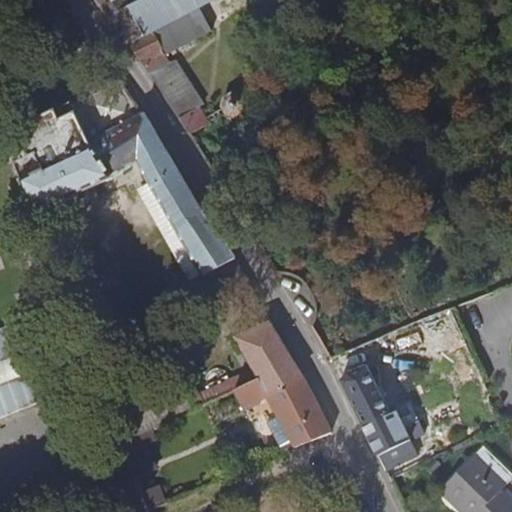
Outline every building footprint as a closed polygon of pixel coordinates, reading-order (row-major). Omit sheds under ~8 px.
[(138,0),(136,2),(134,0),(97,0),(130,45),(191,139),(213,125),(171,59),(219,35),(204,8),(216,0),(138,0)] [(67,38),(88,31),(74,10),(60,17),(67,38)] [(95,68),(110,62),(110,61),(104,58),(94,45),(82,49),(95,68)] [(212,283),(239,261),(230,246),(207,217),(124,84),(18,128),(30,159),(18,164),(38,216),(119,185),(142,171),(212,283)] [(229,309),(254,288),(239,261),(212,283),(229,309)] [(0,364),(40,348),(29,321),(0,331),(0,364)] [(272,395),(305,379),(274,327),(243,345),(258,373),(260,376),(263,380),(272,395)] [(464,390),(483,381),(461,333),(442,341),(464,390)] [(0,364),(0,384),(48,367),(40,348),(0,364)] [(59,363),(48,367),(0,384),(0,419),(71,393),(59,363)] [(344,384),(388,473),(411,462),(404,448),(411,444),(396,415),(393,417),(370,370),(348,378),(344,384)] [(136,442),(140,440),(240,391),(263,380),(260,376),(194,402),(186,387),(123,413),(136,442)] [(333,435),(305,379),(272,395),(263,380),(240,391),(250,412),(273,401),(301,449),(333,435)] [(491,428),(494,434),(505,429),(491,398),(476,404),(485,424),(489,423),(491,428)] [(126,446),(134,465),(148,459),(140,440),(136,442),(126,446)] [(128,487),(141,481),(134,465),(126,446),(124,447),(114,452),(128,487)] [(511,511),(511,500),(511,499),(508,501),(503,497),(511,487),(511,470),(490,449),(448,492),(468,511),(511,511)]
